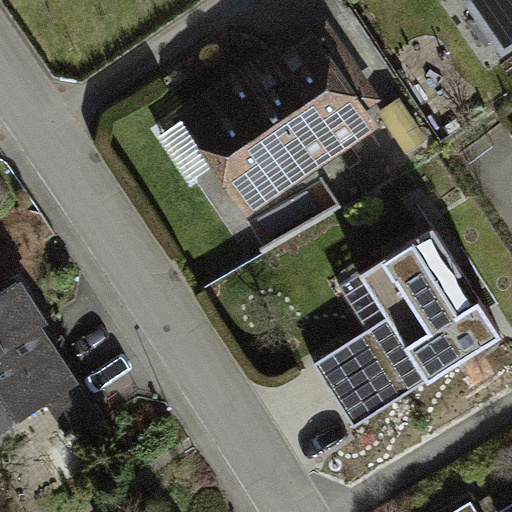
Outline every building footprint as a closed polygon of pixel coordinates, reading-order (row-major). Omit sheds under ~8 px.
[(511,0),(475,0),(508,48),(511,45),(511,0)] [(327,14),(282,45),(279,40),(182,107),(256,213),(357,143),(345,125),(385,97),(327,14)] [(438,225),(350,281),(378,324),(319,362),(359,424),(505,330),(438,225)] [(20,267),(0,281),(0,432),(54,393),(79,427),(107,407),(43,322),(54,313),(20,267)] [(470,511),(461,497),(437,511),(511,511),(511,493),(481,511),(470,511)]
